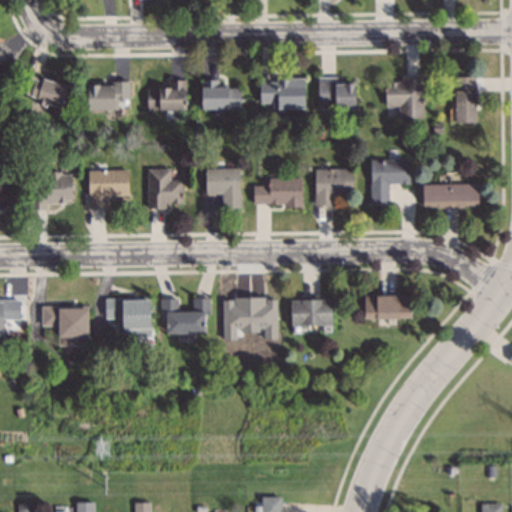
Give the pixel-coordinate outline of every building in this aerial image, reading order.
[(63,110),(67,86),(21,77),(16,101),(63,110)] [(354,111),(354,85),(337,85),(337,78),(317,78),(317,111),(354,111)] [(475,124),(475,78),(454,78),(454,124),(475,124)] [(384,108),(398,108),(398,120),(422,120),(422,79),(400,79),(400,83),(384,83),(384,108)] [(304,80),(259,80),(260,105),(270,105),(270,111),(304,110),(304,80)] [(147,112),(186,112),(186,82),(167,82),(167,90),(147,90),(147,112)] [(217,82),(201,82),(201,111),(240,111),(240,89),(217,89),(217,82)] [(129,85),(87,85),(87,112),(117,112),(117,102),(129,102),(129,85)] [(370,161),(370,206),(387,206),(387,185),(409,185),(409,161),(370,161)] [(183,181),(170,181),(170,170),(147,170),(147,209),(183,209),(183,181)] [(205,170),(205,195),(221,195),(221,210),(239,210),(239,170),(205,170)] [(314,170),(314,207),(335,207),(335,196),(352,196),(352,170),(314,170)] [(127,171),(87,172),(88,210),(107,210),(107,198),(128,198),(127,171)] [(71,175),(31,175),(31,211),(47,211),(47,205),(71,205),(71,175)] [(253,206),(301,206),(301,179),(268,179),(268,187),(253,187),(253,206)] [(14,184),(0,183),(0,211),(14,211),(14,184)] [(422,185),(422,207),(477,207),(477,185),(422,185)] [(363,321),(410,321),(410,298),(363,298),(363,321)] [(161,300),(161,335),(207,336),(207,299),(192,299),(192,313),(177,313),(177,300),(161,300)] [(331,329),(331,301),(290,301),(290,329),(331,329)] [(0,302),(0,341),(2,341),(2,321),(21,321),(21,303),(0,302)] [(113,302),(105,302),(106,318),(114,318),(113,302)] [(121,302),(121,339),(149,339),(149,302),(121,302)] [(87,309),(40,309),(40,328),(57,328),(57,347),(86,347),(87,309)] [(261,511),(279,511),(280,500),(261,500),(261,511)]
